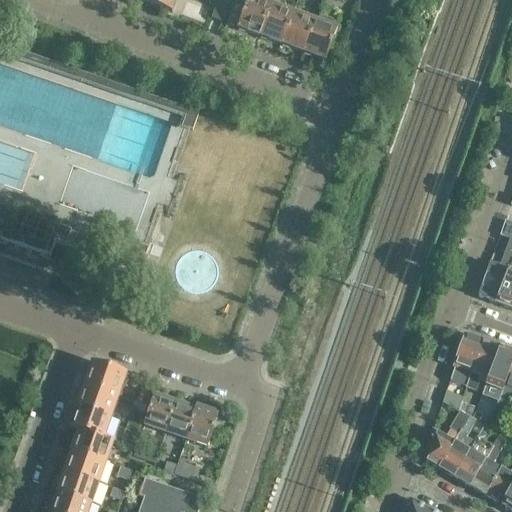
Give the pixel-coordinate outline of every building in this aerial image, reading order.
[(177,0),(141,0),(141,1),(173,13),(175,7),(177,0)] [(223,23),(231,0),(230,0),(218,0),(211,19),(223,23)] [(235,0),(227,25),(238,28),(260,36),(272,4),(273,0),(235,0)] [(293,11),(272,4),(260,36),(281,44),(293,11)] [(295,5),(293,11),(281,44),(303,52),(314,19),(304,15),(306,9),(295,5)] [(338,28),(314,19),(303,52),(326,60),(338,28)] [(0,222),(4,224),(0,233),(0,241),(2,243),(7,244),(8,243),(15,246),(15,247),(19,248),(20,246),(28,249),(28,251),(32,253),(33,251),(40,254),(40,256),(46,258),(48,258),(50,259),(52,254),(56,241),(67,245),(111,260),(116,246),(145,256),(148,247),(163,205),(172,208),(180,184),(171,181),(189,131),(193,132),(199,115),(0,46),(0,222)] [(479,298),(490,302),(496,304),(509,271),(511,261),(511,223),(505,221),(500,236),(509,240),(500,268),(490,264),(479,298)] [(511,262),(509,271),(496,304),(511,310),(511,262)] [(298,361),(322,369),(345,297),(321,289),(298,361)] [(466,335),(455,368),(450,382),(467,388),(471,375),(484,342),(466,335)] [(484,342),(471,375),(467,388),(476,392),(481,378),(489,381),(501,349),(484,342)] [(511,353),(501,349),(489,381),(495,383),(488,402),(497,406),(504,387),(511,367),(511,353)] [(85,384),(85,386),(120,398),(126,381),(125,380),(126,375),(92,363),(89,373),(87,372),(83,383),(85,384)] [(511,367),(504,387),(497,406),(506,410),(511,394),(511,367)] [(78,405),(78,407),(113,419),(120,398),(85,386),(82,394),(80,393),(76,404),(78,405)] [(136,402),(146,406),(151,394),(140,391),(136,402)] [(458,398),(447,394),(442,406),(458,415),(463,400),(458,398)] [(154,397),(144,426),(147,427),(147,428),(165,435),(175,404),(174,404),(173,401),(166,399),(163,400),(154,397)] [(144,413),(146,406),(136,402),(135,402),(132,409),(144,413)] [(175,404),(165,435),(185,441),(195,411),(187,408),(186,405),(179,403),(176,405),(175,404)] [(471,418),(474,410),(462,405),(459,412),(471,418)] [(72,415),(69,425),(71,426),(70,428),(79,431),(105,440),(113,419),(78,407),(74,415),(72,415)] [(195,411),(185,441),(201,447),(201,446),(207,448),(218,416),(196,408),(195,411)] [(433,431),(424,456),(427,462),(439,469),(454,443),(459,435),(468,420),(457,414),(447,432),(449,433),(446,437),(438,433),(433,431)] [(468,420),(454,443),(439,469),(455,479),(471,452),(475,445),(466,439),(475,425),(468,420)] [(136,433),(139,426),(125,422),(123,429),(136,433)] [(495,426),(488,422),(484,429),(491,433),(495,426)] [(79,431),(76,439),(74,439),(70,450),(72,450),(72,452),(107,465),(115,443),(105,440),(79,431)] [(471,488),(487,461),(493,450),(484,445),(489,435),(483,431),(479,439),(475,445),(471,452),(455,479),(471,488)] [(487,461),(471,488),(486,496),(502,470),(494,465),(506,445),(498,440),(494,447),(493,450),(487,461)] [(138,444),(134,457),(142,460),(147,447),(138,444)] [(72,452),(69,460),(67,459),(63,471),(65,471),(64,474),(100,486),(107,465),(72,452)] [(162,472),(174,476),(178,466),(166,462),(162,472)] [(179,463),(174,476),(196,483),(200,470),(179,463)] [(129,481),(132,472),(120,468),(117,477),(129,481)] [(502,470),(486,496),(501,505),(511,486),(511,470),(509,474),(502,470)] [(62,481),(60,480),(56,491),(58,492),(57,494),(93,506),(100,486),(64,474),(62,481)] [(198,511),(203,501),(145,480),(139,497),(144,499),(139,511),(198,511)] [(511,486),(501,505),(511,511),(511,486)] [(121,504),(125,495),(113,491),(109,500),(121,504)] [(57,494),(54,502),(52,501),(48,511),(90,511),(93,506),(57,494)] [(409,503),(405,511),(427,511),(429,510),(414,501),(409,503)]
